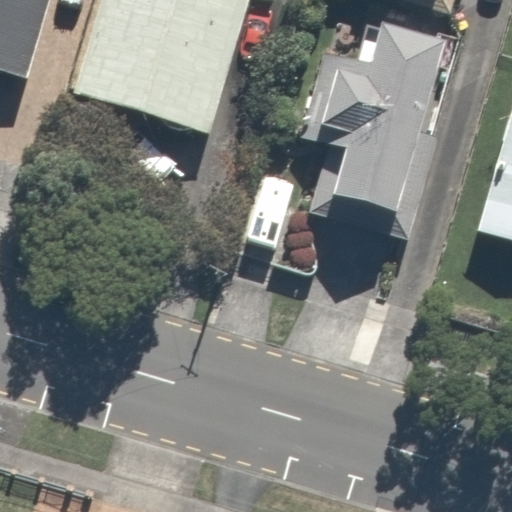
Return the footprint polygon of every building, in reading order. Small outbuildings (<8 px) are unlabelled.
[(0,0),(0,82),(37,91),(49,41),(77,47),(88,0),(0,0)] [(116,0),(84,107),(224,150),(270,0),(116,0)] [(420,0),(422,0),(418,15),(464,27),(470,0),(420,0)] [(409,248),(463,57),(401,40),(387,89),(356,81),(335,157),(365,166),(347,231),(409,248)] [(511,153),(478,267),(511,277),(511,153)]
